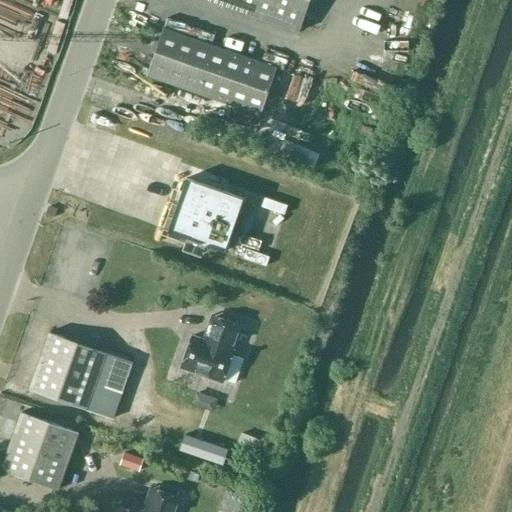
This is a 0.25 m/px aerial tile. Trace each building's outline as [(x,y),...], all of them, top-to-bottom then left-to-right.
[(309,0),(210,0),(298,31),(309,0)] [(276,68),(162,28),(146,75),(259,115),(276,68)] [(242,198),(186,178),(167,231),(186,238),(182,250),(200,256),(205,244),(224,251),(242,198)] [(57,208),(48,205),(45,213),(54,216),(57,208)] [(318,281),(281,268),(272,292),(309,306),(318,281)] [(191,335),(189,343),(180,367),(221,382),(233,350),(232,350),(240,325),(211,315),(203,339),(191,335)] [(85,409),(106,352),(49,331),(28,389),(85,409)] [(77,432),(20,412),(0,469),(57,490),(77,432)] [(141,511),(130,508),(128,511),(173,511),(179,497),(150,487),(141,511)]
